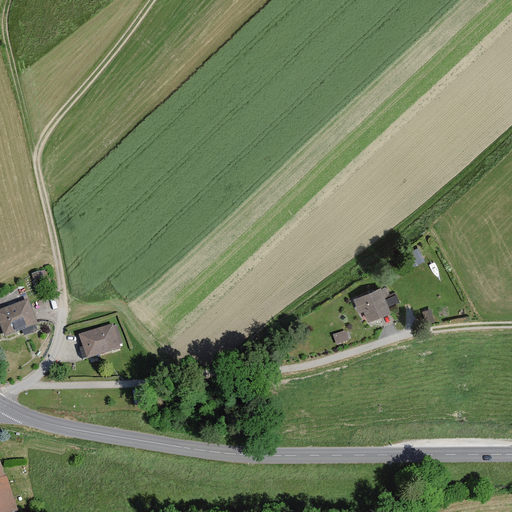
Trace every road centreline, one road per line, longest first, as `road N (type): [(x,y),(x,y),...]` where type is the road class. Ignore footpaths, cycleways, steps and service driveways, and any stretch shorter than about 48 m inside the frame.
road 1 (tertiary): [(511,455),(307,458),(187,448),(5,406)]
road 2 (track): [(28,383),(261,375),(405,336),(511,326)]
road 3 (track): [(0,400),(53,355),(62,318),(56,249),(18,130),(6,16),(15,0)]
